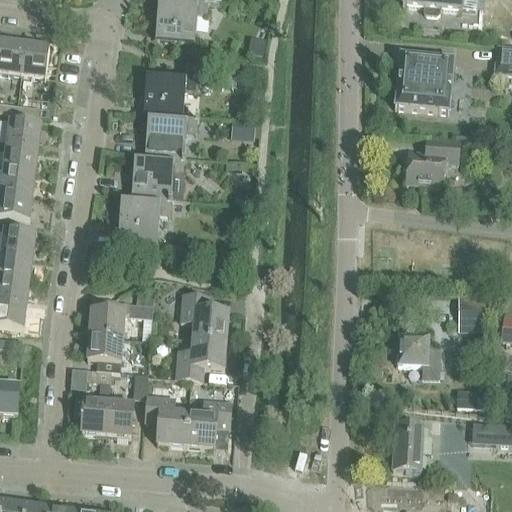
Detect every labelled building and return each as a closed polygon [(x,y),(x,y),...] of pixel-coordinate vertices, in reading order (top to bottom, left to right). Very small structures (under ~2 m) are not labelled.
[(403,0),(403,11),(423,13),(423,19),(425,22),(436,23),(440,20),(441,14),(462,16),(462,14),(476,15),(477,0),(403,0)] [(208,5),(169,2),(159,1),(155,44),(195,47),(197,20),(207,21),(208,5)] [(251,42),(250,52),(249,58),(264,61),(265,53),(267,45),(251,42)] [(0,79),(21,82),(25,48),(1,45),(0,53),(0,79)] [(25,48),(21,82),(46,85),(50,51),(25,48)] [(511,80),(511,53),(497,52),(495,78),(511,80)] [(450,119),(455,66),(400,61),(395,114),(450,119)] [(147,76),(143,119),(148,120),(148,119),(184,122),(185,120),(186,95),(195,96),(197,80),(147,76)] [(220,82),(220,91),(236,92),(236,83),(236,82),(220,81),(220,82)] [(0,108),(0,116),(16,118),(17,111),(0,108)] [(17,111),(16,118),(41,121),(42,114),(17,111)] [(145,160),(145,161),(185,164),(187,136),(197,137),(198,121),(185,120),(184,122),(148,119),(148,120),(145,160)] [(6,150),(39,154),(42,130),(9,125),(6,150)] [(239,125),(238,142),(252,143),(254,126),(239,125)] [(456,140),(456,147),(473,148),(474,141),(456,140)] [(458,171),(461,150),(426,147),(425,160),(409,158),(406,189),(442,193),(445,170),(458,171)] [(36,178),(39,154),(6,150),(3,174),(36,178)] [(131,201),(131,202),(171,205),(183,206),(185,180),(184,180),(185,164),(145,161),(145,160),(135,159),(131,201)] [(226,166),(225,174),(239,175),(240,167),(226,166)] [(36,178),(3,174),(1,186),(0,186),(0,197),(33,202),(36,178)] [(0,222),(30,226),(33,202),(0,197),(0,222)] [(121,200),(117,249),(158,252),(160,220),(169,221),(171,205),(131,202),(131,201),(121,200)] [(37,238),(3,234),(2,235),(0,235),(0,258),(34,263),(37,238)] [(0,282),(30,287),(34,263),(0,258),(0,282)] [(0,282),(0,306),(27,310),(30,287),(0,282)] [(501,347),(511,348),(511,294),(507,294),(501,347)] [(192,344),(226,347),(229,318),(208,317),(209,304),(183,302),(181,328),(193,329),(192,344)] [(458,332),(484,332),(484,305),(458,305),(458,332)] [(0,331),(24,335),(27,310),(0,306),(0,331)] [(153,325),(153,312),(129,310),(128,323),(153,325)] [(89,341),(123,344),(125,319),(91,316),(89,341)] [(120,368),(123,344),(89,341),(87,366),(120,368)] [(439,386),(441,356),(428,356),(429,342),(399,341),(398,371),(423,372),(422,385),(439,386)] [(0,344),(0,354),(22,357),(23,347),(0,344)] [(224,376),(226,347),(192,344),(191,359),(178,358),(177,384),(203,386),(204,374),(224,376)] [(108,408),(109,402),(110,390),(111,377),(87,376),(85,388),(100,389),(99,408),(83,407),(84,406),(76,405),(74,425),(82,426),(81,440),(106,442),(108,408)] [(148,381),(135,380),(133,405),(146,406),(148,381)] [(0,390),(0,421),(17,422),(19,392),(0,390)] [(457,396),(456,414),(483,415),(484,398),(457,396)] [(109,402),(108,408),(106,442),(131,444),(133,410),(114,409),(115,403),(109,402)] [(186,452),(189,418),(172,417),(173,404),(147,402),(145,429),(159,430),(157,450),(186,452)] [(189,418),(186,452),(214,455),(216,434),(229,435),(231,409),(203,407),(202,419),(189,418)] [(422,446),(423,433),(395,432),(393,477),(420,478),(421,463),(426,463),(431,459),(432,449),(428,445),(422,446)] [(511,490),(504,490),(502,501),(511,502),(511,490)] [(384,503),(383,511),(432,511),(433,506),(384,503)]
